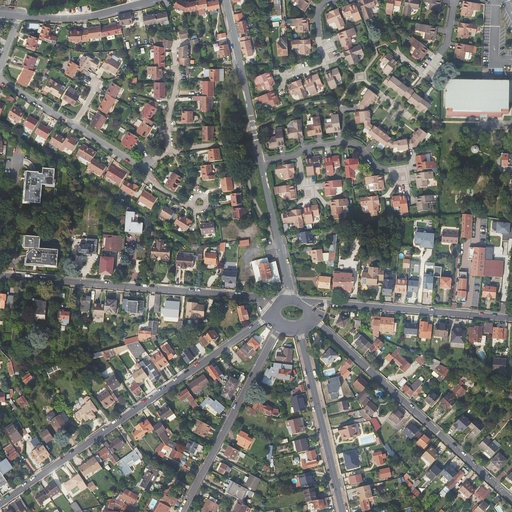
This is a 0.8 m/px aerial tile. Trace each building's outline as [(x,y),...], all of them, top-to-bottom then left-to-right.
[(181,8),(186,11),(187,2),(185,1),(182,0),(176,0),(174,6),(181,9),(181,8)] [(199,8),(208,6),(207,1),(206,0),(199,0),(197,1),(199,8)] [(217,7),(220,6),(218,0),(211,0),(207,1),(208,6),(209,10),(217,8),(217,7)] [(306,5),(309,0),(299,0),(296,5),(304,10),(307,6),(306,5)] [(365,17),(371,14),(369,7),(375,5),(375,3),(378,2),(376,0),(358,0),(359,1),(359,3),(361,8),(365,17)] [(386,0),(385,10),(392,11),(393,4),(400,5),(400,0),(386,0)] [(405,0),(403,13),(410,14),(411,7),(418,8),(419,0),(405,0)] [(430,9),(437,11),(439,11),(440,5),(439,5),(439,0),(423,0),(424,1),(431,2),(430,9)] [(463,10),(462,10),(461,15),(463,15),(471,16),(472,9),(479,11),(480,3),(465,0),(463,10)] [(199,8),(197,1),(192,2),(189,2),(189,1),(187,2),(186,11),(190,10),(191,11),(199,9),(199,8)] [(347,7),(346,6),(341,8),(345,17),(352,14),(354,21),(361,18),(358,10),(356,4),(355,3),(347,7)] [(343,25),(344,25),(338,9),(338,8),(334,9),(329,11),(330,12),(325,14),(328,23),(335,20),(337,27),(343,25)] [(166,24),(171,23),(169,18),(167,11),(156,14),(157,23),(158,23),(166,22),(166,24)] [(133,23),(130,12),(118,15),(120,21),(121,26),(133,23)] [(149,25),(157,23),(156,14),(155,13),(143,16),(145,24),(149,23),(149,25)] [(234,19),(235,23),(237,22),(239,34),(248,32),(247,24),(246,24),(244,20),(243,21),(242,17),(234,19)] [(306,25),(306,17),(291,18),(291,26),(298,25),(299,32),(308,31),(307,25),(306,25)] [(115,21),(111,22),(111,23),(105,25),(107,34),(118,32),(122,31),(121,26),(120,21),(116,22),(115,21)] [(475,32),(477,25),(461,22),(460,22),(459,22),(458,28),(457,31),(459,31),(458,36),(460,37),(467,38),(469,31),(475,32)] [(434,34),(436,26),(435,26),(420,23),(419,30),(426,31),(425,38),(432,39),(434,40),(435,35),(434,34)] [(88,29),(82,30),(82,31),(82,38),(89,37),(102,36),(101,26),(101,25),(88,27),(88,29)] [(48,35),(48,34),(50,28),(44,26),(39,38),(55,44),(57,38),(54,36),(53,37),(48,35)] [(356,34),(353,27),(346,30),(338,33),(342,41),(340,41),(343,47),(344,46),(352,43),(349,36),(356,34)] [(70,41),(82,41),(82,38),(82,31),(77,31),(77,30),(69,31),(70,41)] [(35,49),(39,38),(30,35),(26,46),(35,49)] [(239,37),(243,56),(251,54),(248,39),(249,39),(248,35),(239,37)] [(301,53),(310,53),(309,48),(311,48),(310,38),(308,39),(292,40),(293,47),(300,47),(301,53)] [(412,54),(418,59),(420,60),(424,55),(423,54),(428,48),(427,48),(415,38),(411,44),(416,48),(412,54)] [(222,57),(230,55),(228,44),(227,40),(220,41),(221,49),(220,49),(222,57)] [(456,51),(455,51),(455,57),(456,57),(464,58),(466,51),(472,52),(473,45),(459,43),(458,43),(456,51)] [(188,58),(189,58),(189,49),(189,44),(179,47),(179,49),(180,49),(180,57),(180,61),(181,66),(187,66),(190,66),(190,62),(188,62),(188,58)] [(364,48),(362,44),(346,50),(344,51),(343,51),(345,56),(347,60),(348,59),(350,64),(359,61),(356,54),(363,51),(362,50),(362,48),(364,48)] [(164,50),(165,50),(165,47),(163,46),(155,45),(155,66),(162,66),(165,66),(165,58),(164,58),(164,50)] [(382,70),(388,75),(398,62),(391,57),(392,56),(387,52),(386,54),(381,60),(386,64),(382,70)] [(27,54),(25,60),(26,61),(24,67),(25,67),(32,70),(37,57),(27,54)] [(112,57),(108,54),(101,66),(105,68),(105,67),(108,69),(115,73),(121,64),(118,62),(111,58),(112,57)] [(81,63),(80,66),(82,67),(87,70),(91,63),(97,66),(99,62),(88,55),(87,56),(84,55),(80,62),(81,63)] [(80,71),(82,67),(80,66),(70,60),(66,67),(68,68),(65,72),(72,76),(77,69),(80,71)] [(161,71),(162,71),(162,66),(155,66),(152,66),(152,77),(161,77),(161,71)] [(25,67),(19,83),(29,88),(35,71),(32,70),(25,67)] [(341,77),(338,70),(338,68),(332,70),(333,71),(325,74),(325,75),(330,88),(337,86),(335,79),(341,77)] [(207,69),(207,81),(213,81),(217,81),(217,69),(207,69)] [(272,85),(274,84),(272,80),(268,71),(268,72),(256,76),(259,83),(261,88),(263,89),(268,87),(272,85)] [(313,76),(304,80),(305,81),(307,86),(310,95),(317,92),(315,85),(321,82),(319,77),(318,74),(312,76),(313,76)] [(387,83),(390,86),(394,89),(400,81),(392,75),(391,77),(388,75),(383,82),(386,84),(387,83)] [(509,113),(510,79),(448,77),(448,90),(447,90),(446,106),(447,106),(447,115),(481,116),(480,118),(488,118),(488,116),(501,117),(502,113),(509,113)] [(54,93),(60,97),(64,90),(60,88),(62,85),(50,78),(45,87),(49,90),(48,91),(53,93),(54,93)] [(307,96),(303,87),(302,83),(301,82),(301,80),(300,79),(293,82),(292,82),(292,83),(287,85),(288,87),(291,94),(297,92),(300,98),(307,96)] [(213,95),(213,81),(207,81),(202,81),(202,96),(211,95),(213,95)] [(408,87),(400,81),(394,89),(398,92),(402,95),(403,94),(406,96),(412,89),(408,87)] [(108,89),(107,89),(105,92),(107,93),(115,98),(121,87),(112,82),(110,87),(108,89)] [(165,97),(165,82),(154,82),(154,97),(165,97)] [(370,103),(373,99),(376,95),(370,89),(363,98),(364,98),(360,104),(360,107),(367,106),(370,102),(370,103)] [(415,91),(412,89),(406,96),(409,98),(408,99),(412,102),(416,105),(419,101),(422,98),(414,92),(415,91)] [(68,90),(63,97),(68,100),(67,101),(75,105),(80,97),(68,90)] [(279,103),(277,98),(277,99),(273,90),(270,92),(259,96),(261,103),(268,100),(270,107),(279,103)] [(107,113),(116,98),(115,98),(107,93),(105,97),(106,98),(101,105),(101,104),(98,108),(107,113)] [(211,111),(211,95),(202,96),(193,96),(193,100),(200,100),(200,111),(211,111)] [(430,104),(422,98),(419,101),(416,105),(415,107),(419,110),(420,108),(422,110),(425,112),(430,104)] [(147,102),(140,113),(145,116),(149,119),(156,108),(155,107),(150,104),(147,102)] [(364,121),(365,126),(370,124),(369,120),(370,120),(369,114),(369,110),(368,110),(367,106),(360,107),(360,111),(359,111),(361,121),(364,121)] [(9,116),(19,122),(24,114),(18,110),(19,110),(14,107),(9,116)] [(192,122),(192,111),(183,111),(183,117),(182,117),(182,122),(192,122)] [(93,120),(91,124),(99,129),(106,117),(98,112),(93,120)] [(332,131),(340,129),(338,114),(331,115),(331,118),(328,118),(328,119),(325,119),(325,120),(325,123),(326,132),(332,131)] [(313,133),(322,132),(320,116),(319,116),(314,117),(312,117),(311,119),(311,120),(307,121),(308,124),(307,124),(307,125),(308,135),(313,134),(313,133)] [(32,120),(29,118),(24,125),(33,131),(38,122),(33,118),(32,120)] [(139,127),(136,131),(146,137),(152,127),(142,121),(138,119),(135,124),(139,127)] [(293,120),(291,121),(288,125),(288,128),(289,137),(293,137),(294,138),(298,137),(303,137),(302,136),(300,119),(293,120)] [(36,133),(47,140),(52,131),(41,124),(36,133)] [(378,128),(377,127),(374,125),(373,126),(370,124),(365,126),(365,127),(370,130),(368,133),(374,137),(377,139),(384,130),(380,127),(378,128)] [(202,140),(202,134),(202,132),(203,132),(203,126),(193,126),(193,140),(202,140)] [(427,133),(423,130),(419,127),(416,131),(414,136),(411,139),(412,147),(415,146),(420,141),(421,142),(427,133)] [(275,145),(284,144),(282,128),(274,129),(275,136),(269,137),(270,147),(275,146),(275,145)] [(387,135),(388,133),(384,130),(377,139),(379,141),(380,142),(377,147),(380,149),(381,149),(382,149),(385,146),(387,143),(391,147),(392,147),(393,141),(390,139),(391,138),(388,136),(387,135)] [(127,137),(123,144),(130,148),(134,141),(135,142),(138,137),(128,131),(126,136),(127,137)] [(50,143),(60,149),(64,142),(66,140),(56,133),(50,143)] [(71,138),(72,137),(69,135),(66,140),(64,142),(67,143),(65,147),(73,151),(78,142),(74,140),(71,138)] [(397,150),(408,149),(408,147),(412,147),(411,139),(407,140),(407,139),(402,139),(397,140),(397,141),(393,141),(392,147),(397,146),(397,150)] [(86,160),(90,162),(93,158),(96,153),(82,145),(75,157),(80,160),(81,157),(86,160)] [(220,160),(219,148),(208,150),(210,161),(220,160)] [(429,154),(417,156),(416,156),(416,161),(417,161),(418,170),(419,170),(424,169),(434,168),(433,163),(433,161),(430,161),(429,154)] [(511,155),(503,155),(502,167),(511,166),(511,155)] [(333,158),(324,159),(326,175),(334,174),(333,167),(340,166),(338,156),(333,157),(333,158)] [(314,158),(305,159),(307,175),(314,174),(313,168),(320,167),(319,157),(314,157),(314,158)] [(106,166),(93,158),(90,162),(87,168),(100,175),(106,166)] [(353,159),(348,159),(344,160),(344,161),(346,178),(351,177),(351,178),(353,177),(352,170),(360,169),(358,159),(353,160),(353,159)] [(212,175),(210,164),(201,166),(203,181),(215,179),(214,175),(212,175)] [(284,179),(292,178),(294,178),(293,173),(294,173),(293,167),(293,164),(292,164),(275,166),(276,173),(283,172),(284,179)] [(105,176),(120,184),(125,175),(114,168),(111,166),(105,176)] [(38,172),(28,171),(27,177),(26,177),(25,194),(26,194),(25,202),(30,202),(40,203),(42,185),(46,185),(46,184),(53,184),(54,180),(55,169),(43,168),(43,173),(38,173),(38,172)] [(425,172),(420,173),(416,174),(417,182),(417,188),(419,188),(427,186),(426,179),(433,178),(432,171),(425,172)] [(176,185),(181,178),(173,173),(168,180),(164,177),(161,183),(164,187),(174,193),(178,186),(176,185)] [(374,191),(375,190),(383,189),(383,184),(382,184),(381,175),(374,176),(365,177),(366,184),(373,183),(374,191)] [(232,191),(230,177),(220,178),(222,192),(232,191)] [(326,191),(325,192),(326,196),(329,196),(331,195),(331,196),(335,195),(335,188),(341,187),(340,180),(327,181),(325,182),(326,191)] [(133,186),(125,181),(123,184),(120,189),(133,196),(138,189),(137,188),(138,186),(134,184),(133,186)] [(286,200),(295,199),(296,198),(295,193),(294,193),(293,184),(277,186),(278,194),(285,192),(286,200)] [(148,192),(144,190),(139,200),(151,207),(156,198),(147,193),(148,192)] [(230,194),(231,206),(241,205),(240,193),(230,194)] [(418,206),(417,206),(418,211),(427,210),(426,202),(434,201),(433,195),(420,196),(417,197),(418,206)] [(379,205),(378,200),(378,196),(377,196),(375,196),(360,198),(361,205),(369,204),(370,211),(371,211),(377,211),(379,210),(378,205),(379,205)] [(397,197),(397,196),(391,197),(392,199),(393,206),(400,205),(401,213),(408,212),(407,207),(406,196),(397,197)] [(332,209),(331,209),(332,215),(342,213),(341,206),(348,205),(347,198),(332,200),(331,201),(332,209)] [(319,215),(318,205),(312,206),(312,207),(303,208),(304,212),(304,217),(306,224),(313,223),(312,216),(319,215)] [(127,206),(125,231),(130,232),(130,236),(142,237),(142,233),(143,224),(132,223),(132,217),(133,212),(130,212),(132,209),(127,206)] [(174,212),(164,206),(159,215),(169,220),(174,212)] [(234,217),(234,221),(246,219),(245,208),(232,209),(233,217),(234,217)] [(303,227),(301,217),(301,212),(300,211),(300,209),(299,209),(296,210),(291,210),(291,212),(286,212),(287,214),(283,215),(283,221),(288,221),(288,222),(295,221),(296,228),(303,227)] [(470,237),(471,215),(464,215),(462,237),(470,237)] [(186,220),(179,216),(174,224),(186,231),(192,222),(187,219),(186,220)] [(214,223),(200,224),(201,234),(215,233),(214,223)] [(421,234),(416,233),(415,245),(420,245),(420,246),(431,247),(431,243),(433,244),(433,235),(428,234),(424,230),(421,234)] [(313,239),(312,231),(307,232),(298,233),(298,237),(301,237),(302,239),(301,239),(301,244),(305,244),(306,245),(312,244),(312,239),(313,239)] [(441,242),(449,242),(449,241),(458,242),(458,232),(442,231),(441,242)] [(124,237),(121,236),(110,235),(110,238),(106,238),(105,250),(120,252),(123,252),(124,247),(124,237)] [(41,237),(27,236),(26,247),(30,248),(30,251),(28,251),(28,258),(27,263),(33,264),(33,265),(50,267),(50,265),(58,266),(59,249),(41,248),(41,237)] [(152,246),(151,256),(156,256),(156,255),(163,255),(162,258),(164,260),(168,261),(170,259),(170,247),(166,247),(167,242),(164,242),(164,238),(157,238),(157,246),(152,246)] [(472,275),(480,276),(484,276),(485,260),(485,258),(485,253),(486,243),(476,242),(476,247),(469,246),(469,259),(473,259),(472,275)] [(83,245),(79,245),(79,252),(85,253),(85,254),(91,255),(91,253),(96,254),(96,245),(84,244),(83,245)] [(336,244),(330,245),(330,252),(323,253),(322,249),(312,251),(312,253),(313,263),(328,261),(335,260),(336,244)] [(216,251),(211,250),(211,254),(206,253),(205,263),(215,264),(216,264),(217,264),(218,259),(216,258),(216,254),(215,254),(216,251)] [(176,255),(176,266),(181,267),(181,268),(186,268),(186,267),(193,268),(194,256),(176,255)] [(113,259),(101,257),(100,274),(111,275),(113,259)] [(268,257),(252,261),(257,282),(280,277),(277,261),(269,263),(268,257)] [(33,267),(33,265),(33,264),(27,263),(28,258),(26,258),(25,266),(33,267)] [(484,276),(502,277),(503,261),(496,261),(491,260),(485,260),(484,276)] [(384,269),(369,267),(368,273),(362,273),(361,284),(362,284),(363,285),(366,286),(366,285),(377,286),(377,281),(377,278),(384,278),(384,274),(384,273),(384,272),(384,269)] [(237,272),(222,271),(221,280),(225,280),(225,282),(229,282),(228,283),(232,284),(232,283),(236,283),(237,272)] [(340,274),(334,274),(332,290),(345,291),(350,291),(352,291),(352,288),(353,288),(354,278),(353,278),(353,274),(352,274),(341,273),(340,274)] [(383,281),(383,282),(382,295),(391,295),(392,283),(393,275),(384,274),(384,278),(383,281)] [(330,288),(331,278),(320,276),(319,280),(318,280),(317,284),(319,284),(319,287),(330,288)] [(407,278),(396,277),(395,292),(402,293),(402,291),(406,292),(407,278)] [(452,278),(441,277),(440,288),(451,289),(452,278)] [(459,291),(458,291),(457,302),(465,303),(466,280),(459,279),(459,291)] [(409,280),(408,297),(412,297),(412,292),(418,292),(419,281),(409,280)] [(494,288),(491,287),(488,287),(489,285),(482,284),(482,287),(484,287),(483,296),(495,298),(496,288),(497,286),(494,285),(494,288)] [(15,296),(6,295),(5,305),(14,306),(15,296)] [(81,311),(89,312),(91,297),(86,297),(86,298),(82,298),(81,311)] [(109,299),(105,299),(105,304),(104,311),(115,312),(116,298),(109,297),(109,299)] [(123,299),(123,312),(143,313),(144,311),(138,310),(138,300),(123,299)] [(181,301),(167,300),(166,309),(180,310),(181,301)] [(46,302),(34,301),(33,316),(38,316),(38,318),(45,319),(46,302)] [(204,305),(196,304),(194,304),(194,303),(187,303),(186,317),(196,318),(197,316),(203,317),(204,305)] [(105,304),(98,304),(97,306),(94,305),(93,316),(103,317),(104,311),(105,304)] [(243,307),(238,308),(240,321),(248,319),(246,311),(244,311),(243,307)] [(59,310),(58,310),(58,319),(63,319),(63,325),(68,325),(69,312),(62,312),(62,310),(59,310)] [(344,327),(347,319),(340,316),(336,324),(344,327)] [(380,320),(380,318),(373,317),(372,328),(373,328),(373,335),(378,338),(379,330),(379,328),(380,320)] [(393,319),(380,318),(380,320),(379,328),(379,330),(392,332),(393,319)] [(419,337),(432,338),(432,325),(427,324),(427,323),(420,322),(419,337)] [(418,324),(405,323),(404,334),(417,334),(418,324)] [(493,324),(485,323),(484,333),(488,333),(492,334),(492,328),(493,324)] [(442,338),(447,338),(448,325),(436,324),(435,336),(443,336),(442,338)] [(481,327),(474,327),(474,328),(468,328),(467,344),(473,344),(473,342),(479,342),(479,341),(485,341),(485,336),(481,336),(481,327)] [(506,329),(493,328),(493,338),(506,339),(506,329)] [(456,330),(452,329),(451,342),(459,343),(464,344),(465,331),(461,330),(456,330)] [(124,340),(125,345),(126,345),(138,341),(138,338),(146,338),(146,337),(150,337),(150,332),(136,331),(136,334),(138,335),(138,336),(124,340)] [(209,331),(207,333),(208,334),(201,339),(206,345),(218,337),(214,331),(212,332),(212,331),(210,332),(209,331)] [(355,342),(362,349),(365,352),(370,348),(371,346),(368,342),(361,336),(359,334),(355,338),(357,340),(355,342)] [(384,344),(378,338),(371,346),(370,348),(374,352),(373,353),(377,356),(381,351),(379,349),(384,344)] [(259,345),(252,339),(251,340),(250,340),(247,343),(249,344),(246,347),(244,345),(236,352),(245,360),(248,357),(250,359),(256,352),(254,350),(259,345)] [(135,358),(145,351),(138,341),(126,345),(135,358)] [(166,359),(168,358),(167,356),(173,352),(167,343),(161,347),(164,352),(162,354),(166,359)] [(183,352),(186,356),(183,358),(187,363),(193,359),(193,358),(198,354),(194,347),(188,351),(187,349),(183,352)] [(105,360),(116,353),(113,348),(101,352),(100,352),(101,354),(105,360)] [(292,349),(284,348),(284,353),(277,352),(277,359),(277,360),(291,361),(292,349)] [(337,355),(329,348),(321,358),(328,365),(337,355)] [(166,359),(162,354),(161,352),(156,355),(155,354),(149,358),(159,371),(169,364),(166,359)] [(394,359),(400,365),(402,367),(400,368),(404,372),(411,365),(406,360),(403,363),(397,357),(394,359)] [(339,376),(343,375),(352,363),(353,362),(349,358),(340,369),(341,370),(338,374),(338,375),(337,375),(338,376),(339,376)] [(504,372),(505,360),(493,359),(492,371),(504,372)] [(148,361),(141,365),(151,380),(158,375),(148,361)] [(429,366),(434,370),(440,365),(438,364),(434,362),(433,362),(429,366)] [(216,381),(214,383),(216,386),(219,383),(222,380),(224,377),(214,363),(206,368),(214,379),(215,379),(216,381)] [(293,376),(291,376),(293,365),(275,363),(274,368),(273,367),(270,373),(280,378),(291,380),(291,379),(293,380),(293,376)] [(355,366),(352,363),(343,375),(348,384),(350,381),(348,379),(351,376),(348,374),(355,366)] [(431,373),(441,381),(451,370),(445,367),(440,365),(434,370),(431,373)] [(35,378),(31,372),(23,378),(27,383),(35,378)] [(138,375),(133,379),(140,387),(143,385),(144,386),(149,383),(146,378),(145,379),(144,378),(143,379),(141,376),(139,377),(138,375)] [(209,383),(203,375),(195,381),(195,380),(188,385),(194,394),(209,383)] [(463,375),(457,382),(460,385),(462,382),(464,384),(466,380),(471,383),(472,382),(477,384),(478,382),(475,381),(463,375)] [(107,376),(103,378),(108,385),(109,387),(112,390),(120,385),(113,376),(109,378),(107,376)] [(135,396),(142,391),(140,387),(133,379),(132,376),(127,380),(130,384),(128,385),(130,388),(135,396)] [(330,394),(332,400),(338,398),(337,392),(339,392),(338,387),(341,386),(339,376),(338,376),(328,379),(329,383),(327,384),(330,394)] [(365,387),(368,384),(360,376),(353,384),(361,391),(363,390),(365,387)] [(238,382),(231,378),(223,395),(230,399),(238,382)] [(401,387),(407,381),(403,378),(397,384),(401,387)] [(406,391),(403,394),(408,398),(411,395),(421,384),(423,383),(417,378),(411,385),(408,383),(402,388),(406,391)] [(459,391),(462,395),(466,391),(460,385),(457,382),(453,386),(454,387),(451,390),(456,394),(459,391)] [(425,387),(421,384),(411,395),(415,399),(425,387)] [(292,391),(293,394),(304,391),(303,385),(299,386),(299,389),(292,391)] [(110,402),(111,404),(117,399),(112,390),(109,387),(105,389),(106,391),(96,397),(103,407),(110,402)] [(199,406),(195,400),(187,389),(178,395),(181,401),(186,397),(190,402),(195,410),(199,406)] [(363,390),(361,391),(358,395),(356,397),(363,409),(363,410),(364,409),(366,411),(366,412),(369,415),(369,416),(370,417),(378,408),(366,398),(369,395),(363,390)] [(438,399),(431,392),(424,400),(431,406),(438,399)] [(447,409),(448,410),(456,402),(452,399),(454,397),(451,394),(449,396),(446,394),(439,401),(440,403),(447,409)] [(16,400),(21,407),(23,405),(24,407),(29,404),(23,396),(16,400)] [(305,410),(301,396),(291,398),(293,407),(290,408),(292,413),(294,412),(305,410)] [(214,403),(207,397),(199,406),(202,410),(207,405),(219,415),(224,409),(216,401),(214,403)] [(349,409),(346,400),(337,402),(340,412),(349,409)] [(78,412),(75,414),(76,418),(78,421),(81,422),(84,420),(85,421),(89,418),(90,420),(91,419),(94,417),(95,416),(93,414),(97,411),(95,407),(96,406),(93,402),(91,402),(90,401),(85,404),(86,405),(87,406),(82,409),(78,412)] [(163,409),(157,412),(163,421),(168,418),(170,421),(175,418),(173,414),(167,404),(162,408),(163,409)] [(270,415),(270,414),(275,417),(277,417),(279,416),(278,412),(272,408),(270,407),(270,406),(267,405),(266,407),(264,406),(259,404),(258,407),(254,405),(252,408),(259,412),(260,411),(270,415)] [(369,415),(366,412),(366,411),(364,409),(363,410),(363,409),(358,410),(355,411),(355,414),(359,414),(358,413),(360,412),(363,418),(353,420),(354,424),(357,423),(369,420),(371,419),(370,417),(369,416),(369,415)] [(403,416),(396,409),(389,417),(396,424),(403,416)] [(56,418),(53,412),(46,417),(56,431),(66,424),(69,421),(64,413),(56,418)] [(461,429),(463,431),(468,426),(472,422),(464,414),(454,425),(459,430),(461,429)] [(299,418),(287,421),(288,427),(289,434),(293,433),(293,434),(304,432),(303,426),(301,426),(299,418)] [(371,419),(369,420),(376,431),(380,426),(376,418),(375,418),(374,418),(373,418),(372,418),(371,419)] [(484,427),(475,418),(472,422),(468,426),(472,430),(469,435),(473,439),(484,427)] [(140,436),(153,427),(147,420),(142,423),(135,427),(137,430),(132,434),(137,440),(141,437),(140,436)] [(210,430),(212,427),(199,420),(197,424),(199,425),(195,433),(205,438),(209,430),(210,430)] [(405,435),(406,436),(408,437),(404,442),(406,444),(412,437),(418,431),(407,421),(402,427),(406,430),(404,432),(406,434),(405,435)] [(161,423),(153,428),(165,445),(169,440),(163,432),(165,429),(161,423)] [(342,433),(344,439),(360,435),(357,423),(354,424),(339,428),(341,433),(342,433)] [(14,443),(22,437),(27,434),(24,429),(19,433),(13,424),(5,430),(14,443)] [(46,444),(53,438),(47,429),(39,434),(46,444)] [(247,449),(253,438),(241,431),(237,440),(239,441),(237,444),(247,449)] [(423,435),(418,431),(412,437),(417,441),(423,435)] [(401,435),(398,432),(390,441),(394,444),(398,440),(397,439),(401,435)] [(431,441),(423,435),(417,441),(417,442),(424,448),(431,441)] [(490,457),(501,445),(494,439),(492,442),(489,440),(491,438),(488,435),(478,446),(484,451),(483,453),(489,458),(490,457)] [(106,442),(103,444),(106,448),(109,452),(111,455),(124,445),(119,437),(111,443),(112,445),(109,447),(106,442)] [(295,441),(298,453),(308,451),(305,438),(295,441)] [(176,444),(169,440),(165,445),(169,447),(173,449),(174,449),(176,444)] [(198,444),(190,440),(185,449),(193,454),(198,444)] [(155,450),(158,452),(160,451),(162,448),(165,445),(162,443),(155,450)] [(19,455),(11,444),(4,449),(7,454),(6,454),(11,461),(19,455)] [(41,448),(37,450),(36,450),(36,451),(31,455),(37,464),(47,457),(50,455),(43,446),(41,448)] [(233,459),(238,451),(229,446),(224,455),(233,459)] [(436,451),(430,446),(422,455),(431,464),(439,455),(435,452),(436,451)] [(106,459),(107,458),(109,458),(110,458),(112,456),(111,455),(109,452),(106,448),(97,454),(98,455),(94,458),(98,463),(101,460),(102,462),(106,459)] [(137,448),(133,451),(136,454),(140,459),(143,457),(137,448)] [(185,459),(186,456),(174,449),(173,449),(169,457),(178,461),(179,462),(182,464),(183,464),(185,463),(186,461),(185,460),(185,459)] [(347,469),(359,466),(355,449),(343,452),(347,469)] [(314,450),(306,452),(307,456),(304,457),(305,461),(301,461),(303,469),(317,466),(316,460),(317,460),(314,450)] [(140,459),(136,454),(135,455),(132,451),(118,462),(116,463),(117,463),(117,464),(126,476),(132,472),(127,465),(133,461),(134,463),(140,459)] [(381,452),(373,453),(375,458),(373,458),(374,462),(377,461),(378,465),(384,464),(382,459),(386,458),(385,454),(382,454),(381,452)] [(507,460),(499,453),(491,461),(499,469),(507,460)] [(86,461),(86,462),(87,463),(83,466),(79,469),(85,477),(86,476),(87,479),(102,469),(98,463),(94,458),(93,456),(86,461)] [(7,459),(0,464),(0,471),(2,474),(13,467),(7,459)] [(231,468),(222,464),(218,471),(223,474),(225,471),(229,473),(231,468)] [(26,474),(30,471),(26,465),(22,468),(26,474)] [(390,471),(389,467),(379,470),(381,478),(385,477),(385,478),(388,477),(388,476),(394,475),(393,471),(390,471)] [(425,477),(431,483),(435,479),(440,473),(434,467),(425,477)] [(144,476),(145,477),(146,477),(144,480),(143,479),(142,479),(140,479),(136,486),(147,492),(151,484),(153,485),(157,477),(156,477),(157,473),(148,469),(144,476)] [(446,486),(445,486),(444,487),(449,491),(464,474),(461,470),(446,486)] [(82,491),(88,487),(78,473),(70,479),(71,480),(64,485),(68,492),(78,485),(82,491)] [(310,473),(299,475),(302,487),(313,485),(310,473)] [(255,490),(260,479),(251,474),(245,485),(255,490)] [(363,481),(361,474),(349,477),(350,481),(351,480),(351,482),(352,484),(363,481)] [(403,476),(405,480),(407,484),(410,488),(410,487),(411,487),(412,485),(403,476)] [(46,489),(44,490),(45,491),(49,497),(50,498),(60,491),(54,482),(46,487),(46,489)] [(91,482),(87,485),(91,492),(96,488),(91,482)] [(243,501),(249,490),(234,482),(228,493),(243,501)] [(469,485),(466,482),(459,490),(460,491),(468,498),(475,491),(469,485)] [(372,497),(369,484),(357,487),(359,492),(357,492),(358,496),(360,496),(360,499),(372,497)] [(163,490),(162,491),(162,492),(169,495),(172,489),(169,487),(168,489),(163,490)] [(411,488),(410,487),(410,488),(413,494),(416,498),(418,495),(411,488)] [(429,487),(422,494),(425,497),(430,491),(431,489),(429,487)] [(475,495),(482,501),(483,501),(489,494),(481,487),(479,490),(480,490),(475,495)] [(303,490),(306,502),(313,501),(316,500),(314,488),(303,490)] [(121,495),(119,497),(117,500),(116,501),(114,503),(123,507),(126,509),(131,511),(133,508),(123,503),(125,500),(130,503),(130,504),(132,506),(135,501),(136,499),(138,496),(126,489),(122,493),(121,495)] [(42,502),(49,497),(45,491),(35,497),(41,505),(43,504),(42,502)] [(164,497),(163,500),(174,506),(177,499),(169,495),(162,492),(161,495),(164,497)] [(210,497),(201,511),(214,511),(220,502),(217,500),(219,497),(211,493),(210,497)] [(374,499),(373,496),(372,497),(360,499),(360,500),(363,511),(368,509),(366,501),(374,499)] [(49,497),(42,502),(43,504),(44,506),(51,500),(50,498),(49,497)] [(328,507),(325,497),(316,500),(313,501),(315,510),(328,507)] [(112,511),(114,503),(116,501),(115,498),(105,501),(106,505),(109,504),(109,511),(103,511),(102,511),(112,511)] [(414,500),(420,511),(423,510),(416,499),(414,500)] [(26,511),(25,510),(28,509),(22,500),(12,506),(15,511),(26,511)] [(74,501),(69,504),(74,511),(75,511),(80,509),(74,501)] [(482,511),(488,506),(483,501),(482,501),(472,511),(482,511)] [(247,507),(238,502),(233,511),(234,511),(249,511),(251,509),(247,507)] [(117,511),(118,508),(122,509),(123,507),(114,503),(112,511),(117,511)] [(167,511),(170,508),(160,503),(154,511),(167,511)]
